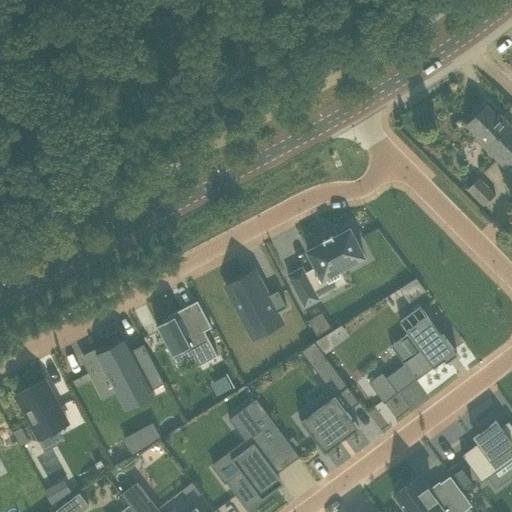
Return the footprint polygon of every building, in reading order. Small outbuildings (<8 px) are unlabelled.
[(475,138),(511,173),(511,126),(499,113),(496,116),(485,105),(466,123),(478,135),(475,138)] [(467,189),(484,206),(496,194),(479,177),(467,189)] [(302,267),(288,274),(303,303),(317,295),(311,283),(321,277),(322,279),(365,257),(350,228),(333,237),(332,235),(323,240),(324,242),(308,251),(316,267),(305,272),(302,267)] [(254,270),(226,285),(249,328),(280,311),(288,307),(279,290),(268,295),(254,270)] [(385,295),(393,309),(425,292),(417,277),(385,295)] [(167,319),(156,324),(177,364),(194,355),(200,365),(218,355),(205,331),(212,327),(201,306),(199,307),(169,323),(167,319)] [(421,306),(400,321),(421,350),(404,362),(417,380),(444,359),(446,362),(458,353),(443,333),(441,334),(421,306)] [(326,312),(310,321),(318,335),(334,327),(326,312)] [(333,330),(318,340),(326,352),(341,342),(333,330)] [(164,383),(144,343),(131,350),(125,338),(123,339),(124,341),(97,355),(126,410),(155,395),(152,390),(164,383)] [(327,358),(314,341),(302,351),(314,367),(327,358)] [(71,374),(87,369),(82,355),(66,360),(71,374)] [(384,403),(398,393),(383,372),(369,382),(384,403)] [(46,380),(16,396),(38,438),(68,422),(46,380)] [(320,401),(299,417),(325,452),(359,427),(347,411),(360,402),(348,386),(323,405),(320,401)] [(240,469),(225,480),(248,510),(277,488),(274,483),(280,479),(276,474),(300,456),(257,398),(229,418),(250,446),(233,459),(240,469)] [(478,443),(462,454),(482,481),(488,477),(511,459),(511,424),(509,420),(501,426),(496,420),(491,424),(489,421),(477,430),(479,433),(473,436),(478,443)] [(152,423),(123,438),(131,454),(160,437),(152,423)] [(462,467),(454,473),(464,487),(472,481),(462,467)] [(410,483),(394,494),(407,511),(462,511),(440,481),(429,489),(421,478),(419,476),(410,483)] [(200,492),(191,480),(182,488),(190,499),(200,492)] [(61,481),(44,490),(52,505),(69,495),(61,481)] [(131,505),(146,493),(138,482),(122,494),(131,505)] [(81,511),(89,506),(79,493),(57,510),(58,511),(81,511)]
